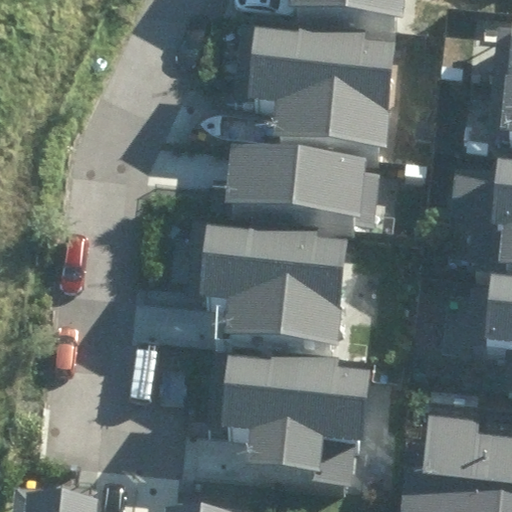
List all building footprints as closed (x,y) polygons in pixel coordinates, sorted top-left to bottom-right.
[(296,0),(294,19),(404,29),(406,0),(296,0)] [(278,117),(276,148),(391,158),(399,54),(369,52),(370,38),(246,28),(240,101),(252,102),(251,114),(278,117)] [(232,217),(375,227),(379,171),(235,161),(232,217)] [(470,274),(511,277),(511,180),(457,176),(452,231),(473,233),(470,274)] [(228,344),(341,355),(352,251),(319,248),(321,234),(197,222),(191,276),(209,278),(206,309),(232,312),(228,344)] [(508,358),(504,395),(511,396),(511,294),(476,291),(471,340),(494,342),(492,356),(508,358)] [(246,476),(353,486),(356,451),(366,452),(373,384),(340,380),(341,367),(232,356),(231,368),(218,367),(214,413),(227,414),(225,438),(250,440),(246,476)] [(407,467),(403,511),(511,511),(511,440),(486,438),(487,429),(432,425),(428,469),(407,467)] [(260,511),(261,510),(177,503),(176,511),(102,511),(103,511),(95,511),(96,499),(17,492),(15,511),(260,511)]
